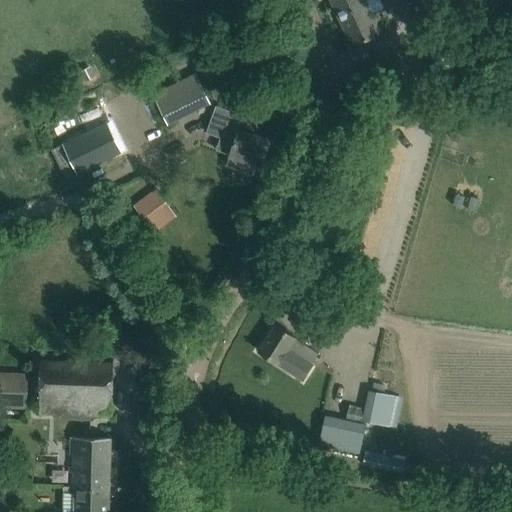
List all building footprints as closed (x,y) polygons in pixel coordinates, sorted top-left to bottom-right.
[(381,0),(330,0),(351,45),(366,38),(381,31),(376,21),(383,17),(379,8),(384,6),(381,0)] [(472,0),(418,0),(429,21),(472,0)] [(196,73),(153,94),(167,123),(210,101),(196,73)] [(270,139),(239,128),(231,113),(219,119),(229,140),(225,152),(230,153),(226,164),(253,174),(256,164),(261,166),(270,139)] [(67,178),(95,164),(122,151),(108,122),(95,128),(52,148),(67,178)] [(156,188),(134,205),(146,221),(168,205),(156,188)] [(275,324),(258,350),(279,363),(292,371),(300,359),(287,351),(296,337),(275,324)] [(39,412),(95,415),(111,415),(113,361),(41,358),(39,412)] [(0,372),(0,404),(26,406),(27,374),(0,372)] [(367,407),(364,419),(384,423),(386,411),(367,407)] [(325,432),(322,445),(362,453),(367,429),(327,420),(325,432)] [(74,511),(108,511),(111,437),(71,436),(69,485),(75,486),(74,511)]
